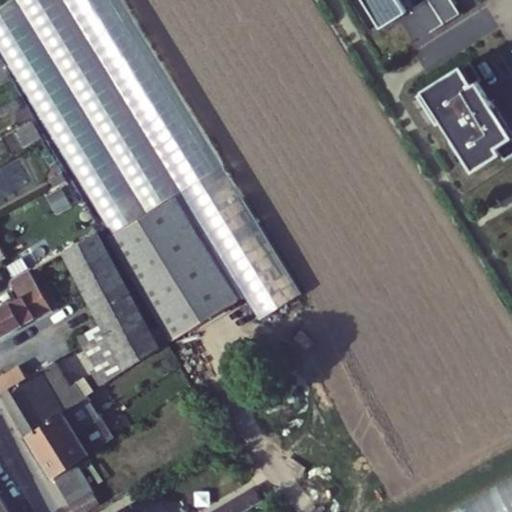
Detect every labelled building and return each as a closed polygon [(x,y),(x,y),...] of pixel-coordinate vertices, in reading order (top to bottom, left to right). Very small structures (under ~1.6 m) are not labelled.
[(391,0),(356,0),(377,34),(402,17),(391,0)] [(444,0),(428,0),(424,3),(440,29),(457,18),(444,0)] [(424,3),(408,14),(424,39),(440,29),(424,3)] [(508,162),(511,158),(511,131),(481,83),(485,81),(473,63),(465,68),(465,67),(425,92),(426,93),(420,97),(439,127),(445,123),(477,172),(503,155),(508,162)] [(49,180),(54,189),(67,182),(62,173),(49,180)] [(178,197),(117,233),(174,337),(239,298),(178,197)] [(76,254),(83,265),(116,322),(91,337),(96,346),(145,315),(101,239),(76,254)] [(38,317),(48,312),(28,277),(14,285),(9,288),(20,308),(0,318),(0,343),(40,321),(38,317)] [(51,318),(48,312),(38,317),(40,321),(41,324),(51,318)] [(167,351),(145,315),(96,346),(119,383),(167,351)] [(119,383),(109,367),(103,370),(113,387),(119,383)] [(76,391),(60,368),(48,375),(27,388),(22,380),(0,394),(30,442),(64,420),(77,411),(86,405),(100,396),(91,382),(76,391)] [(0,394),(22,380),(18,373),(0,385),(0,394)] [(77,411),(90,431),(100,425),(86,405),(77,411)] [(43,462),(77,439),(64,420),(30,442),(43,462)] [(90,431),(102,449),(112,443),(100,425),(90,431)] [(79,465),(90,458),(77,439),(43,462),(55,481),(79,465)] [(95,511),(105,506),(79,465),(55,481),(75,511),(95,511)] [(511,511),(511,487),(456,511),(511,511)] [(257,489),(226,510),(227,511),(249,511),(265,501),(257,489)]
